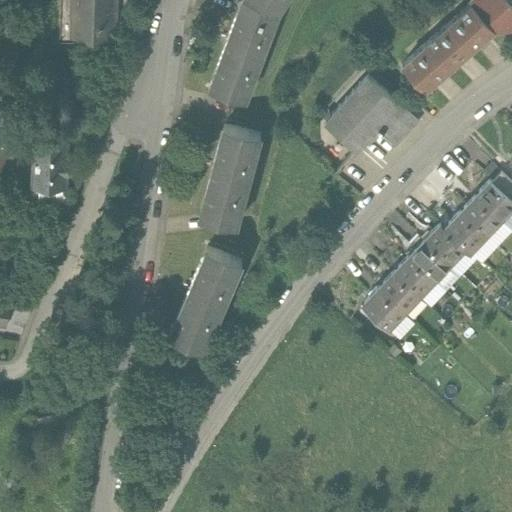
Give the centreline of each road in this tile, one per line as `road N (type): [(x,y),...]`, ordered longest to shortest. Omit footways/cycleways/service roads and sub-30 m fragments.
road 1 (residential): [(511,73),(446,129),(308,282),(140,511)]
road 2 (residential): [(176,20),(168,135),(107,511)]
road 3 (unclassified): [(176,20),(65,319),(33,364),(0,378)]
